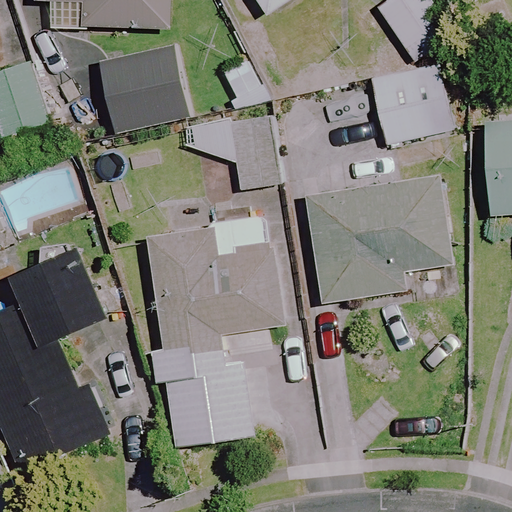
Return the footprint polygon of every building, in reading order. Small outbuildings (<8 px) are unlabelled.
[(57,0),(58,24),(177,22),(176,0),(57,0)] [(266,0),(274,11),(289,0),(266,0)] [(453,38),(427,0),(389,0),(376,9),(413,65),(453,38)] [(34,88),(27,65),(0,73),(0,138),(49,123),(54,140),(89,129),(72,76),(34,88)] [(452,132),(437,67),(368,83),(383,148),(452,132)] [(182,127),(184,148),(233,170),(236,192),(272,188),(266,119),(182,127)] [(511,122),(484,125),(491,218),(511,216),(511,122)] [(448,268),(436,177),(306,195),(320,306),(407,294),(404,274),(448,268)] [(169,354),(162,355),(146,358),(151,387),(166,384),(177,450),(249,438),(233,336),(281,328),(263,220),(150,238),(169,354)] [(125,312),(91,233),(8,268),(42,347),(125,312)] [(117,433),(97,386),(78,394),(71,377),(48,387),(13,308),(0,314),(0,431),(19,476),(117,433)]
